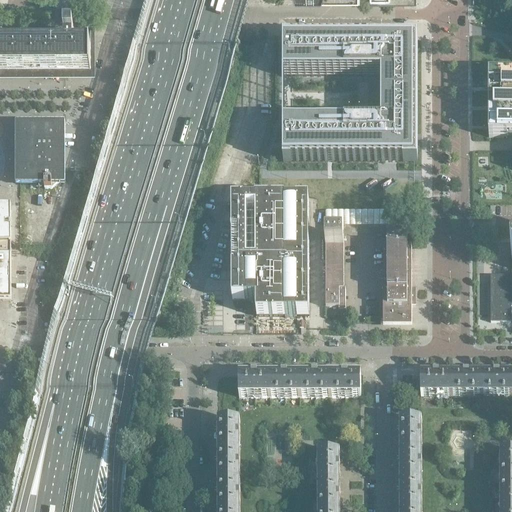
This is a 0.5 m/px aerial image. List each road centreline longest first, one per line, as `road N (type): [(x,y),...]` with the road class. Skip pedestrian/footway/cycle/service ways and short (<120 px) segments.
road 1 (unclassified): [(436,16),(24,15)]
road 2 (motorway): [(182,0),(72,388)]
road 3 (motorway): [(105,387),(217,0)]
road 4 (unclassified): [(436,16),(437,256)]
road 5 (unclassified): [(462,256),(463,16)]
road 6 (unclassified): [(0,353),(195,354)]
road 7 (unclassified): [(195,354),(382,356)]
road 8 (residential): [(194,511),(195,354)]
road 9 (residential): [(382,511),(382,356)]
road 10 (motorway): [(72,388),(22,511)]
road 11 (motorway): [(81,511),(105,387)]
road 12 (motorway): [(72,388),(48,511)]
road 13 (motorway): [(109,511),(105,387)]
